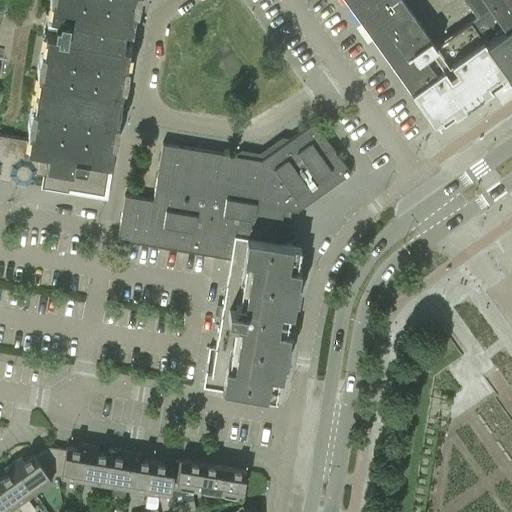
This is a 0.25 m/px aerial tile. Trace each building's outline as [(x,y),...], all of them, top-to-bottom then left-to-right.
[(103,194),(112,141),(109,140),(113,119),(115,120),(121,84),(119,83),(122,63),(125,63),(128,44),(121,43),(124,26),(131,27),(134,8),(131,8),(132,0),(50,0),(48,13),(59,15),(58,19),(54,18),(53,27),(56,28),(56,32),(45,30),(42,49),(45,50),(41,70),(38,70),(32,106),(35,106),(32,127),(29,127),(27,138),(0,133),(0,171),(10,173),(15,181),(25,183),(34,177),(34,173),(43,174),(41,187),(43,187),(68,191),(68,188),(103,194)] [(435,46),(424,31),(402,0),(346,0),(436,126),(499,82),(509,75),(470,21),(435,46)] [(511,0),(465,0),(473,10),(485,0),(505,29),(511,23),(511,0)] [(485,0),(473,10),(477,16),(470,21),(509,75),(511,79),(511,23),(505,29),(485,0)] [(152,199),(124,194),(116,238),(229,257),(233,234),(246,236),(277,241),(283,208),(296,210),(350,172),(313,121),(260,159),(162,142),(152,199)] [(277,241),(246,236),(233,234),(229,257),(210,372),(204,371),(202,384),(266,395),(270,373),(281,375),(289,331),(284,330),(287,310),(292,311),(299,267),(287,265),(291,243),(277,241)] [(65,449),(49,446),(55,474),(83,479),(88,444),(78,442),(77,448),(65,446),(65,449)] [(98,451),(99,445),(88,444),(83,479),(104,482),(109,453),(98,451)] [(21,455),(12,461),(33,490),(55,474),(49,446),(36,455),(34,453),(24,460),(21,455)] [(131,451),(121,449),(120,455),(109,453),(104,482),(125,486),(131,451)] [(140,458),(141,452),(131,451),(125,486),(146,489),(151,460),(140,458)] [(162,462),(151,460),(146,489),(169,493),(171,479),(173,464),(174,458),(163,456),(162,462)] [(179,465),(173,464),(171,479),(176,480),(176,481),(241,492),(245,470),(180,459),(179,465)] [(7,472),(0,477),(0,481),(15,503),(33,490),(12,461),(4,467),(7,472)] [(0,511),(1,511),(15,503),(0,481),(0,511)] [(172,511),(180,511),(195,509),(193,499),(170,504),(172,511)]
